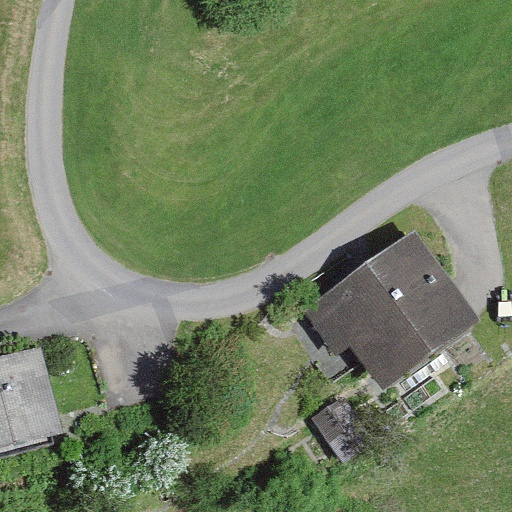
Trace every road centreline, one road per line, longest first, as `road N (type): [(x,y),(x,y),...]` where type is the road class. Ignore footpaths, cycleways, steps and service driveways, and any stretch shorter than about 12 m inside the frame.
road 1 (residential): [(117,287),(181,302),(238,294),(277,278),(433,169),(511,139)]
road 2 (unclassified): [(61,0),(44,114),(51,190),(77,247),(117,287)]
road 3 (residential): [(117,287),(0,327)]
